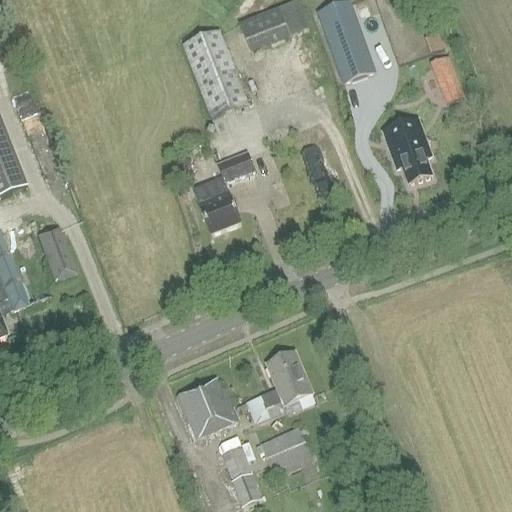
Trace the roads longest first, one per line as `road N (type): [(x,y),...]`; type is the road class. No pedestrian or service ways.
road 1 (secondary): [(0,423),(511,201)]
road 2 (track): [(415,511),(333,302),(316,284)]
